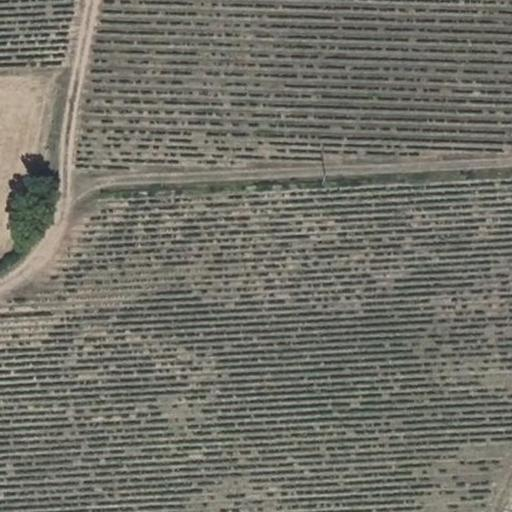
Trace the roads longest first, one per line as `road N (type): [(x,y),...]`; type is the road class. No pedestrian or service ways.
road 1 (track): [(59,192),(511,161)]
road 2 (track): [(0,281),(31,260),(52,229),(93,0)]
